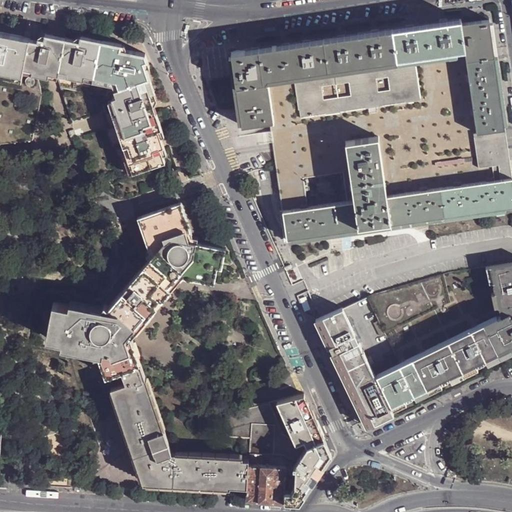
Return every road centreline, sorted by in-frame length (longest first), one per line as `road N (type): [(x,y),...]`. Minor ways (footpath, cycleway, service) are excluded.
road 1 (secondary): [(355,450),(179,68)]
road 2 (tertiary): [(511,385),(355,450)]
road 3 (motorway): [(511,495),(355,450)]
road 4 (motorway): [(511,502),(453,495),(380,511)]
